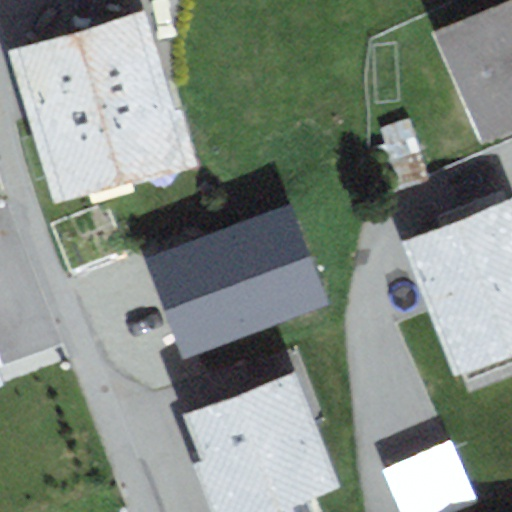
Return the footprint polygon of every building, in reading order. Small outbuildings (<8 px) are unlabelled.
[(113,0),(9,30),(52,181),(190,141),(149,0),(113,0)] [(511,0),(467,0),(429,17),(479,128),(511,113),(511,0)] [(511,184),(401,229),(454,359),(511,335),(511,184)] [(315,298),(283,216),(154,265),(185,347),(315,298)] [(0,321),(0,373),(17,367),(0,321)] [(239,511),(325,481),(290,384),(191,420),(224,511),(239,511)] [(458,437),(388,457),(404,511),(434,511),(477,500),(458,437)]
